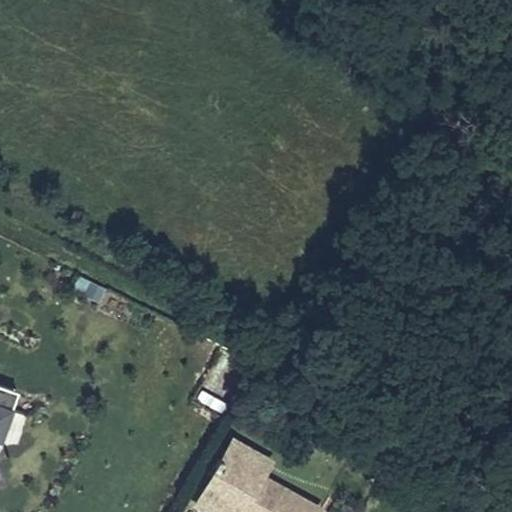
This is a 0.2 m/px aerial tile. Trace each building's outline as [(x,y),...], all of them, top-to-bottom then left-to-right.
[(80,270),(70,281),(93,301),(103,290),(80,270)] [(197,400),(227,412),(247,363),(217,350),(197,400)] [(0,386),(0,406),(11,411),(18,393),(0,386)] [(0,440),(1,441),(11,411),(0,406),(0,440)] [(235,441),(230,449),(266,470),(271,461),(235,441)] [(266,470),(230,449),(223,460),(215,467),(218,469),(202,496),(217,505),(225,503),(240,511),(239,511),(318,511),(319,511),(261,477),(266,470)] [(202,496),(197,505),(209,511),(239,511),(240,511),(225,503),(217,505),(202,496)]
